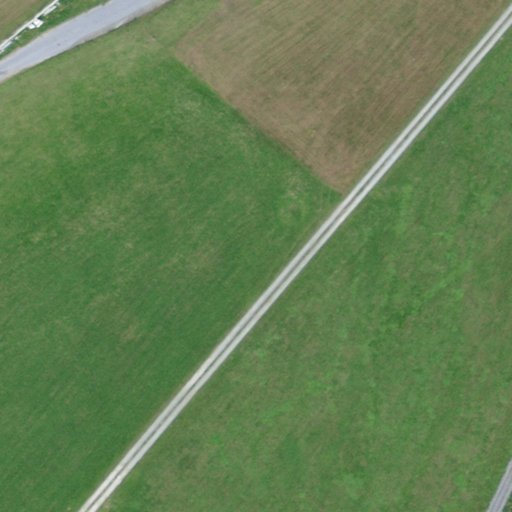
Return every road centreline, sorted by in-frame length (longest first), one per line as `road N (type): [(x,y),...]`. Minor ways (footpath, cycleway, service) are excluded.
road 1 (track): [(85,511),(511,0)]
road 2 (track): [(0,66),(143,0)]
